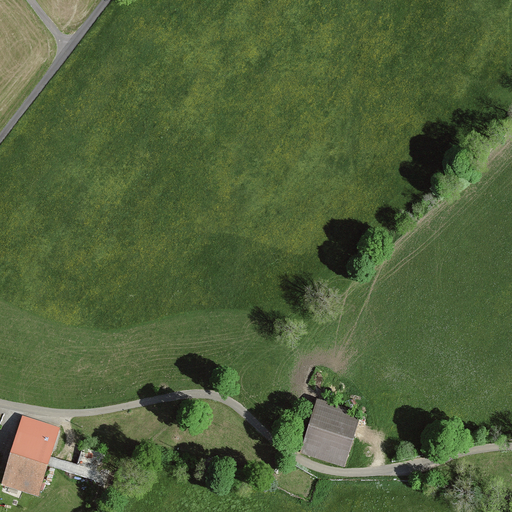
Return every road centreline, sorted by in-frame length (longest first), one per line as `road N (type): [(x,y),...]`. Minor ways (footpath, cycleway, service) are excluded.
road 1 (unclassified): [(0,402),(79,413),(213,395),(304,461),(335,471),(511,445)]
road 2 (unclassified): [(0,137),(110,0)]
